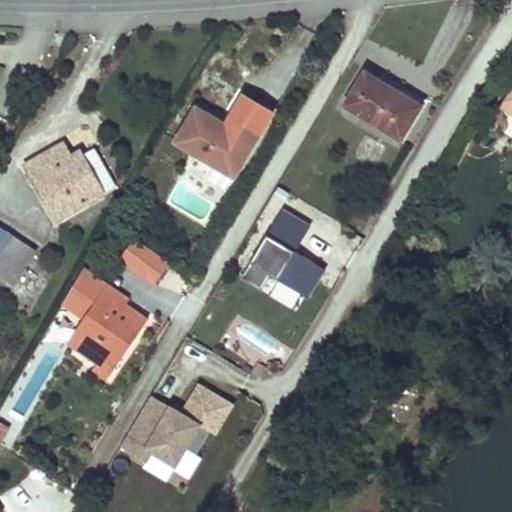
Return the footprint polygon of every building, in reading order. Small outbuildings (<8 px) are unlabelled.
[(398,95),(364,75),(346,105),(402,139),(422,104),(402,91),(398,95)] [(230,131),(197,111),(178,141),(236,176),(257,141),(233,127),(230,131)] [(62,145),(25,165),(56,219),(114,185),(94,149),(82,156),(80,152),(69,158),(62,145)] [(0,253),(12,235),(0,226),(0,253)] [(296,312),(325,268),(270,232),(241,275),(296,312)] [(142,243),(133,237),(118,257),(128,264),(142,243)] [(167,260),(142,243),(128,264),(152,281),(167,260)] [(120,293),(106,283),(83,268),(60,307),(81,321),(75,331),(86,340),(81,347),(99,359),(116,370),(148,319),(124,304),(117,299),(120,293)] [(127,297),(120,293),(117,299),(124,304),(127,297)] [(86,340),(75,331),(67,344),(97,363),(99,359),(81,347),(86,340)] [(184,408),(149,392),(122,449),(148,461),(151,454),(180,468),(200,426),(219,435),(236,399),(197,382),(184,408)] [(0,443),(2,445),(11,425),(0,419),(0,443)]
